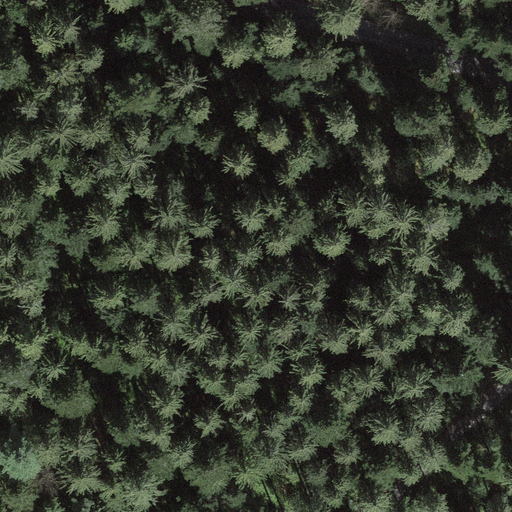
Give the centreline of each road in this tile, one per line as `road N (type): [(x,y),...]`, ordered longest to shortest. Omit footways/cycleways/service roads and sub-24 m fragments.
road 1 (unclassified): [(263,0),(511,69)]
road 2 (unclassified): [(511,384),(449,436),(382,511)]
